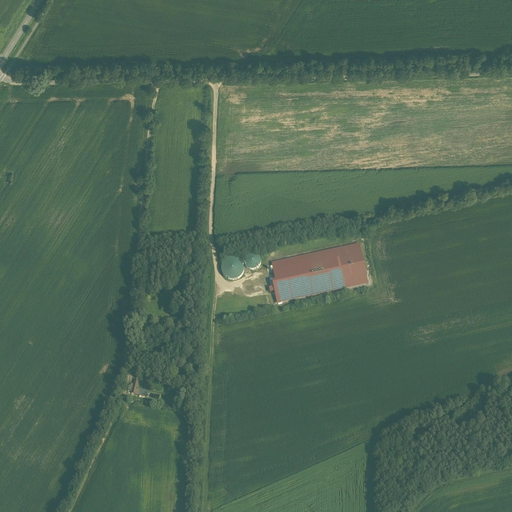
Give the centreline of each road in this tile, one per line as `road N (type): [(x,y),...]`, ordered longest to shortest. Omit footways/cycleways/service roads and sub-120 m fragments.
road 1 (unclassified): [(0,77),(30,83),(511,73)]
road 2 (track): [(155,81),(126,387)]
